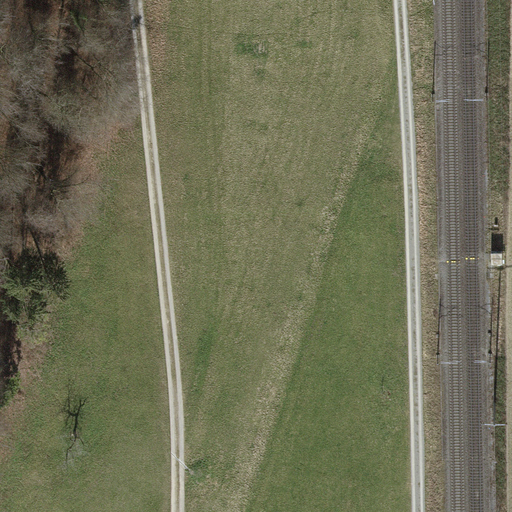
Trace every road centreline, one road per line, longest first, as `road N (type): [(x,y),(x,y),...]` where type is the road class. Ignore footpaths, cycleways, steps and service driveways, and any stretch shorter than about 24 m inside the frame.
road 1 (track): [(177,511),(178,401),(135,0)]
road 2 (track): [(419,511),(399,0)]
